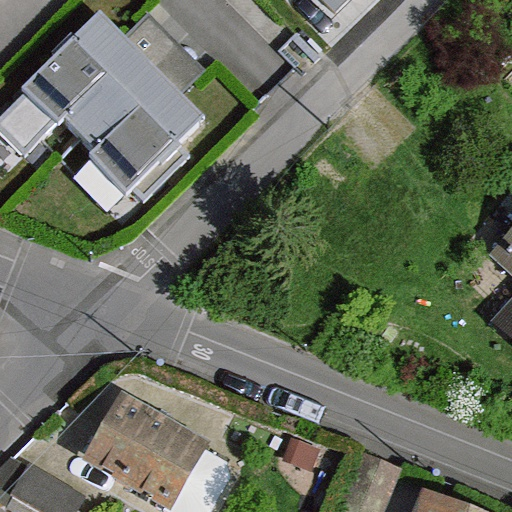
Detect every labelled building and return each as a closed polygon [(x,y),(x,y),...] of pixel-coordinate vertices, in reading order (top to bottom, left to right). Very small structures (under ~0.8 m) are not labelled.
[(178,152),(208,125),(99,17),(22,96),(58,134),(65,127),(96,159),(90,166),(127,203),(134,195),(146,206),(190,161),(178,152)] [(511,341),(511,248),(497,265),(511,279),(511,305),(494,325),(511,341)] [(0,351),(8,345),(0,333),(0,351)] [(131,385),(91,463),(185,510),(224,432),(131,385)] [(0,511),(83,511),(90,503),(25,459),(0,480),(0,511)] [(458,511),(423,500),(419,511),(458,511)]
